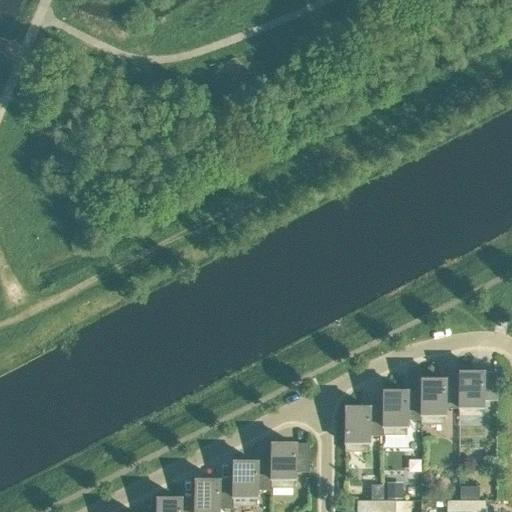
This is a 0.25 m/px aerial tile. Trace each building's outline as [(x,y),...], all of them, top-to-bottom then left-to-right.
[(457,374),(457,381),(458,381),(458,418),(481,418),(481,402),(496,402),(496,373),(457,374)] [(419,381),(419,393),(420,393),(420,425),(443,425),(443,410),(457,410),(457,418),(458,418),(458,381),(457,381),(419,381)] [(381,393),(381,409),(382,409),(382,437),(405,437),(405,422),(419,422),(419,425),(420,425),(420,393),(419,393),(381,393)] [(382,409),(381,409),(343,409),(343,453),(367,453),(367,438),(382,438),(382,437),(382,409)] [(269,445),(269,463),(270,463),(270,489),(293,489),(293,474),(307,474),(308,445),(269,445)] [(231,463),(231,482),(232,482),(232,507),(255,507),(255,492),(270,492),(270,489),(270,463),(269,463),(231,463)] [(193,482),(193,500),(194,500),(193,511),(217,511),(231,511),(231,507),(232,507),(232,482),(231,482),(193,482)] [(401,500),(401,485),(386,485),(386,500),(401,500)] [(155,500),(155,511),(193,511),(194,500),(193,500),(155,500)] [(355,502),(355,511),(393,511),(394,502),(355,502)] [(445,502),(445,511),(483,511),(484,502),(445,502)]
